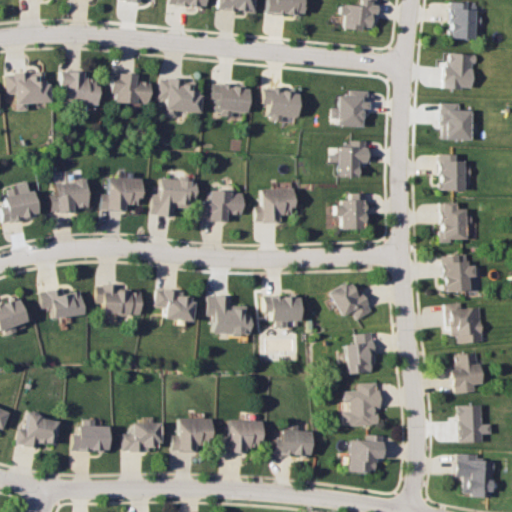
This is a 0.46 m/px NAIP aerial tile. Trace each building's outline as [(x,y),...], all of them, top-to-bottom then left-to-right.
[(250,12),(251,0),(213,0),(212,7),(250,12)] [(263,0),(262,12),(298,16),(299,0),(263,0)] [(338,27),(359,30),(359,25),(366,26),(368,16),(372,16),(374,0),(357,0),(357,5),(336,3),(335,14),(340,15),(338,27)] [(472,38),(472,24),(479,24),(479,14),(474,13),(475,2),(448,1),(447,37),(472,38)] [(439,87),(470,87),(471,53),(446,52),(446,61),(440,61),(439,87)] [(81,71),(57,70),(56,86),(63,86),(63,103),(93,104),(94,77),(81,77),(81,71)] [(47,101),(46,82),(42,82),(41,71),(3,72),(4,93),(13,93),(13,109),(25,109),(25,102),(47,101)] [(146,80),(133,80),(133,73),(108,72),(108,93),(112,93),(112,102),(146,103),(146,80)] [(154,97),(162,98),(161,115),(172,116),(173,109),(193,112),(197,81),(157,76),(154,97)] [(207,99),(214,99),(213,115),(228,116),(228,111),(242,112),(243,84),(208,82),(207,99)] [(256,103),(262,104),(261,118),(278,119),(278,116),(291,116),(292,89),(256,88),(256,103)] [(363,89),(345,89),(345,95),(333,94),(333,107),(325,107),(325,123),(362,124),(363,89)] [(467,139),(467,132),(473,132),(474,122),(467,122),(468,109),(456,109),(456,102),(437,102),(437,138),(467,139)] [(332,175),(353,175),(353,161),(362,161),(361,142),(331,142),(332,175)] [(451,153),(435,153),(434,189),(460,190),(461,160),(451,160),(451,153)] [(99,209),(121,209),(122,203),(137,204),(137,177),(106,176),(105,193),(99,192),(99,209)] [(147,214),(171,215),(172,203),(190,204),(191,179),(157,177),(156,193),(149,192),(147,214)] [(0,211),(2,222),(36,216),(29,180),(14,183),(14,187),(5,188),(6,195),(0,196),(0,211)] [(85,209),(84,180),(53,181),(54,193),(48,193),(49,210),(85,209)] [(256,205),(250,205),(250,221),(274,221),(274,214),(288,213),(287,187),(255,188),(256,205)] [(200,199),(199,219),(222,220),(223,213),(237,214),(239,191),(206,189),(206,199),(200,199)] [(360,228),(360,192),(344,192),(344,201),(329,201),(329,215),(335,215),(335,228),(360,228)] [(461,239),(461,224),(467,224),(467,209),(452,210),(452,201),(436,202),(436,240),(461,239)] [(469,264),(462,265),(462,253),(437,254),(439,290),(470,289),(469,264)] [(323,292),(340,281),(342,284),(346,281),(350,288),(354,286),(364,303),(363,304),(367,309),(352,319),(346,310),(338,315),(323,292)] [(137,290),(115,289),(115,285),(93,284),(93,303),(99,303),(99,312),(136,313),(137,290)] [(80,314),(77,290),(62,292),(61,288),(38,290),(39,307),(50,306),(51,316),(80,314)] [(160,318),(188,319),(189,295),(175,295),(175,289),(152,288),(151,306),(161,306),(160,318)] [(202,316),(209,316),(209,333),(245,333),(245,312),(242,312),(242,304),(226,304),(226,294),(203,294),(202,316)] [(281,326),(281,320),(295,319),(294,294),(258,296),(259,312),(267,311),(268,327),(281,326)] [(0,302),(0,332),(1,336),(16,330),(13,324),(25,319),(17,297),(0,302)] [(442,303),(443,335),(452,334),(452,342),(477,341),(476,307),(456,307),(456,302),(442,303)] [(350,333),(351,342),(340,343),(343,373),(366,370),(364,354),(370,354),(367,330),(350,333)] [(476,383),(474,351),(451,353),(451,367),(447,367),(448,392),(469,391),(469,383),(476,383)] [(354,382),(354,389),(340,390),(340,401),(345,401),(345,409),(337,410),(338,423),(346,423),(346,425),(367,424),(367,422),(374,422),(373,411),(369,411),(369,407),(376,407),(375,388),(372,388),(372,381),(354,382)] [(453,404),(454,441),(477,440),(477,433),(486,433),(485,423),(477,423),(476,404),(453,404)] [(52,444),(57,419),(27,413),(24,426),(18,424),(14,443),(36,448),(38,441),(52,444)] [(169,434),(168,449),(195,449),(195,441),(207,441),(207,417),(175,417),(175,434),(169,434)] [(69,449),(105,450),(106,425),(92,424),(92,418),(78,418),(78,433),(69,433),(69,449)] [(218,435),(218,451),(241,452),(242,445),(256,446),(257,420),(226,418),(225,435),(218,435)] [(157,421),(130,422),(130,432),(119,432),(120,450),(146,450),(146,446),(157,446),(157,421)] [(269,454),(305,455),(306,430),(294,429),(294,423),(279,422),(279,437),(270,437),(269,454)] [(345,438),(344,470),(363,471),(363,469),(371,469),(371,456),(378,457),(379,433),(362,433),(362,439),(345,438)] [(473,453),(452,452),(451,475),(459,476),(459,495),(489,495),(490,460),(473,459),(473,453)]
